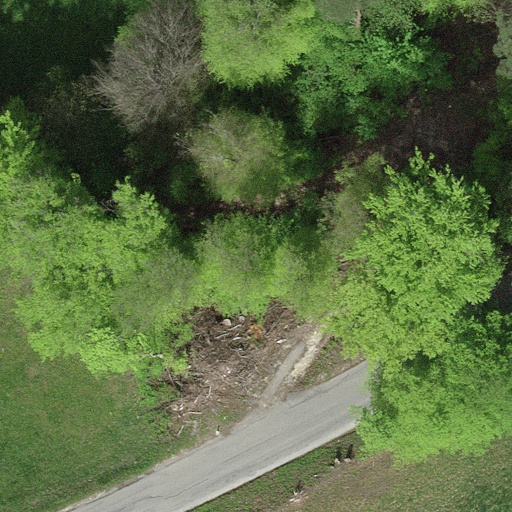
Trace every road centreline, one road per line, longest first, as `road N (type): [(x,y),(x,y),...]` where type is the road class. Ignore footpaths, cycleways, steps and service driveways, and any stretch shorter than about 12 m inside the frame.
road 1 (track): [(207,478),(311,334),(443,203),(471,149),(462,131),(430,131),(321,193),(256,210),(108,212),(32,183),(0,124)]
road 2 (tertiary): [(130,511),(207,478),(511,299)]
